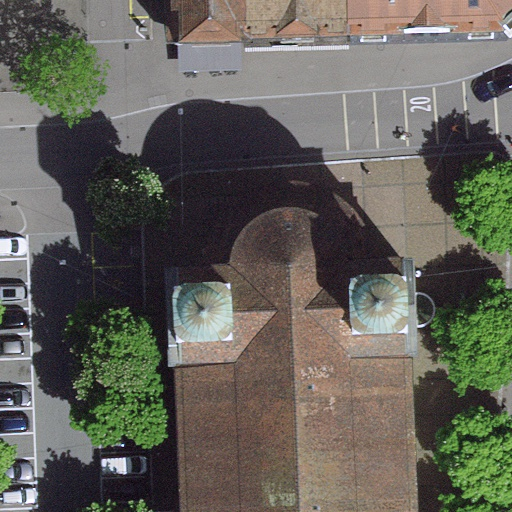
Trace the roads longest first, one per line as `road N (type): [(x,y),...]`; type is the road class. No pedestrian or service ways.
road 1 (residential): [(50,161),(511,107)]
road 2 (residential): [(72,511),(50,161)]
road 3 (unknown): [(114,0),(129,151)]
